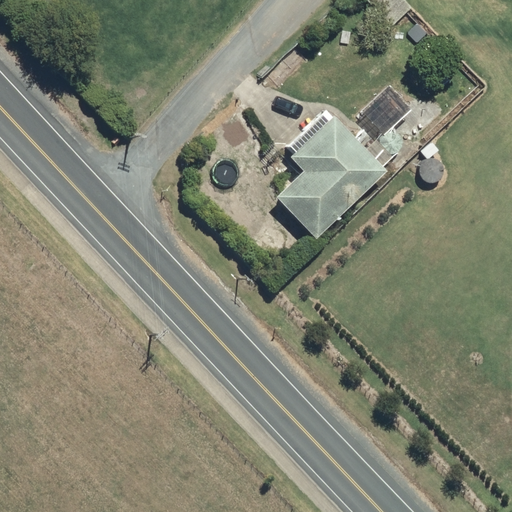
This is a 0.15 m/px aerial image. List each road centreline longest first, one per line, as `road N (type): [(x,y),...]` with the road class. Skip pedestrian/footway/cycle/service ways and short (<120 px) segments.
road 1 (secondary): [(82,178),(389,511)]
road 2 (unclassified): [(251,0),(82,178)]
